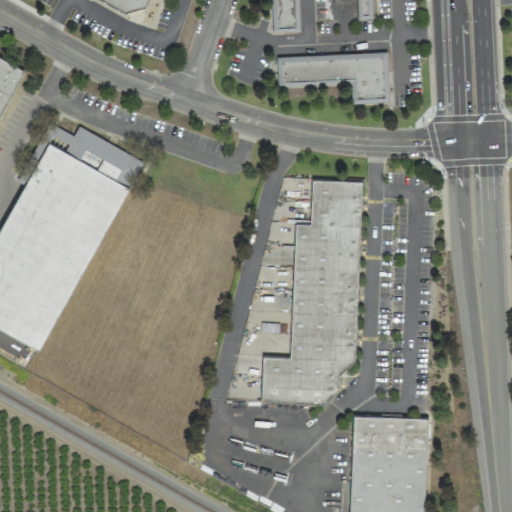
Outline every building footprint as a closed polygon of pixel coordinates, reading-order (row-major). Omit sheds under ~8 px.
[(145,0),(103,0),(137,16),(145,0)] [(297,0),(269,0),(271,32),(299,31),(297,0)] [(356,0),(357,18),(371,18),(370,0),(356,0)] [(276,55),(277,87),(351,85),(351,103),(388,102),(386,51),(276,55)] [(0,56),(23,70),(0,111),(0,56)] [(138,156),(76,127),(73,134),(47,121),(25,166),(28,167),(0,223),(0,327),(44,349),(138,156)] [(360,180),(311,178),(309,223),(294,223),(290,356),(262,355),(260,401),(327,403),(327,391),(338,392),(338,370),(354,371),(360,180)] [(423,511),(426,417),(352,415),(348,511),(423,511)]
